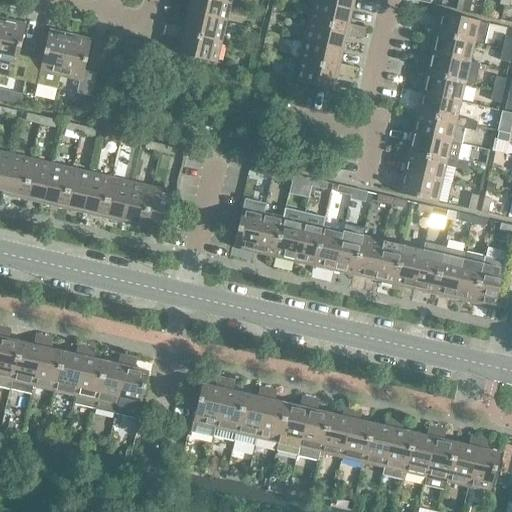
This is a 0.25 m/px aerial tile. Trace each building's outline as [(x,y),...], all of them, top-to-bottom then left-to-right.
[(225,23),(230,3),(218,0),(189,0),(186,13),(225,23)] [(351,10),(353,0),(312,0),(312,1),(351,10)] [(348,24),(351,10),(312,1),(308,21),(347,30),(346,35),(354,37),(357,26),(348,24)] [(489,24),(479,21),(440,12),(435,33),(474,42),(484,45),(489,24)] [(221,42),(225,23),(186,13),(183,28),(182,33),(221,42)] [(25,25),(4,20),(0,37),(0,62),(14,66),(11,78),(24,82),(30,58),(18,55),(25,25)] [(342,50),(346,35),(347,30),(308,21),(303,40),(342,50)] [(172,37),(174,26),(165,23),(163,34),(172,37)] [(216,63),(221,42),(182,33),(183,28),(174,26),(172,37),(180,39),(177,54),(216,63)] [(366,28),(357,26),(354,37),(363,39),(366,28)] [(60,76),(70,35),(49,30),(42,61),(30,58),(24,82),(38,85),(41,72),(60,76)] [(469,62),(473,47),(474,42),(435,33),(430,53),(469,62)] [(90,40),(70,35),(60,76),(79,81),(76,94),(90,97),(95,73),(83,71),(90,40)] [(511,51),(511,50),(511,38),(505,37),(502,49),(511,51)] [(339,64),(342,50),(303,40),(298,60),(338,69),(336,75),(345,77),(347,66),(339,64)] [(509,63),(511,51),(502,49),(499,60),(509,63)] [(475,84),(480,64),(469,62),(430,53),(426,73),(465,82),(475,84)] [(333,90),(336,75),(338,69),(298,60),(294,81),(333,90)] [(356,68),(347,66),(345,77),(354,79),(356,68)] [(460,102),(464,86),(465,82),(426,73),(421,93),(460,102)] [(503,91),(505,79),(496,77),(493,88),(503,91)] [(500,102),(503,91),(493,88),(490,100),(500,102)] [(0,100),(19,105),(21,94),(0,89),(0,100)] [(457,117),(460,102),(421,93),(417,113),(456,122),(454,126),(465,129),(467,119),(457,117)] [(16,111),(2,108),(0,114),(14,118),(16,111)] [(511,113),(501,111),(496,131),(498,131),(504,133),(509,134),(511,122),(511,113)] [(40,124),(41,117),(27,113),(25,121),(40,124)] [(465,129),(454,126),(456,122),(417,113),(412,133),(461,144),(465,129)] [(56,120),(41,117),(40,124),(54,128),(56,120)] [(477,122),(467,119),(465,129),(475,131),(477,122)] [(79,133),(81,126),(67,123),(65,130),(79,133)] [(96,129),(81,126),(79,133),(94,137),(96,129)] [(498,131),(496,139),(508,143),(510,134),(509,134),(504,133),(498,131)] [(119,143),(121,135),(107,132),(105,139),(119,143)] [(455,168),(458,159),(461,144),(412,133),(407,152),(446,161),(445,166),(455,168)] [(135,139),(121,135),(119,143),(134,146),(135,139)] [(159,152),(161,145),(146,141),(145,149),(159,152)] [(175,148),(161,145),(159,152),(174,155),(175,148)] [(4,191),(12,155),(0,152),(0,190),(2,191),(4,191)] [(442,181),(445,166),(446,161),(407,152),(403,172),(442,181)] [(23,199),(32,160),(12,155),(4,191),(2,191),(2,194),(23,199)] [(468,161),(458,159),(455,168),(465,171),(468,161)] [(43,203),(52,164),(32,160),(23,199),(43,203)] [(468,161),(466,166),(484,170),(486,164),(468,160),(468,161)] [(62,208),(72,169),(52,164),(43,203),(62,208)] [(271,177),(273,170),(258,167),(257,174),(271,177)] [(82,213),(91,173),(72,169),(62,208),(82,213)] [(287,174),(273,170),(271,177),(286,181),(287,174)] [(437,202),(442,181),(403,172),(398,193),(437,202)] [(102,217),(111,178),(91,173),(82,213),(102,217)] [(311,187),(313,179),(298,176),(297,183),(311,187)] [(122,222),(131,183),(111,178),(102,217),(122,222)] [(327,183),(313,179),(311,187),(325,190),(327,183)] [(488,182),(487,192),(494,194),(496,184),(488,182)] [(142,226),(151,187),(131,183),(122,222),(142,226)] [(351,196),(352,189),(338,185),(336,192),(351,196)] [(172,192),(151,187),(142,226),(163,231),(172,192)] [(367,192),(352,189),(351,196),(365,199),(367,192)] [(471,194),(468,208),(468,209),(475,211),(478,196),(471,194)] [(391,205),(392,198),(378,195),(376,202),(391,205)] [(488,214),(488,213),(491,199),(484,197),(480,212),(488,214)] [(407,201),(392,198),(391,205),(405,208),(407,201)] [(254,252),(263,213),(265,204),(244,199),(233,248),(254,252)] [(431,214),(433,207),(418,204),(417,211),(431,214)] [(447,211),(433,207),(431,214),(445,218),(447,211)] [(274,257),(283,218),(263,213),(254,252),(274,257)] [(471,224),(472,216),(458,213),(456,220),(471,224)] [(486,220),(472,216),(471,224),(485,227),(486,220)] [(294,262),(303,223),(283,218),(274,257),(294,262)] [(313,266),(322,227),(303,223),(294,262),(313,266)] [(499,230),(511,233),(511,225),(501,223),(499,230)] [(353,275),(362,236),(364,229),(344,224),(342,232),(333,271),(353,275)] [(333,271),(342,232),(322,227),(313,266),(333,271)] [(373,280),(382,241),(362,236),(353,275),(373,280)] [(393,285),(402,246),(382,241),(373,280),(393,285)] [(433,294),(444,247),(424,243),(422,250),(413,289),(433,294)] [(413,289),(422,250),(402,246),(393,285),(413,289)] [(453,298),(464,252),(444,247),(433,294),(453,298)] [(473,303),(484,256),(464,252),(453,298),(473,303)] [(494,308),(503,269),(505,261),(484,256),(473,303),(494,308)] [(0,386),(10,389),(21,342),(8,339),(10,329),(2,327),(0,335),(0,386)] [(32,386),(44,337),(36,335),(33,345),(21,342),(10,389),(31,394),(32,386)] [(53,391),(63,352),(50,349),(52,339),(44,337),(32,386),(53,391)] [(75,396),(86,347),(78,345),(75,355),(63,352),(53,391),(75,396)] [(94,408),(105,362),(92,359),(95,349),(86,347),(75,396),(73,404),(94,408)] [(115,413),(128,357),(120,355),(117,365),(105,362),(94,408),(115,413)] [(137,359),(128,357),(115,413),(137,418),(148,372),(134,369),(137,359)] [(212,436),(226,379),(217,377),(215,387),(201,384),(191,431),(212,436)] [(233,441),(244,394),(232,391),(234,381),(226,379),(212,436),(233,441)] [(255,446),(256,438),(268,389),(259,387),(257,397),(244,394),(233,441),(255,446)] [(277,443),(286,404),(274,401),(276,391),(268,389),(256,438),(277,443)] [(297,456),(298,448),(310,399),(301,397),(299,407),(286,404),(277,443),(276,451),(297,456)] [(319,453),(328,414),(316,411),(318,401),(310,399),(298,448),(319,453)] [(341,457),(352,408),(343,406),(341,417),(328,414),(319,453),(341,457)] [(362,462),(371,423),(358,421),(361,410),(352,408),(341,457),(362,462)] [(383,467),(394,418),(386,416),(384,426),(371,423),(362,462),(383,467)] [(402,480),(404,472),(413,433),(400,430),(403,420),(394,418),(383,467),(381,475),(402,480)] [(425,477),(437,428),(428,426),(426,436),(413,433),(404,472),(425,477)] [(444,490),(446,482),(455,443),(443,440),(445,430),(437,428),(425,477),(423,485),(444,490)] [(467,487),(479,438),(470,436),(468,446),(455,443),(446,482),(467,487)] [(487,440),(479,438),(467,487),(489,492),(498,453),(485,450),(487,440)] [(344,494),(342,503),(351,505),(353,496),(344,494)]
